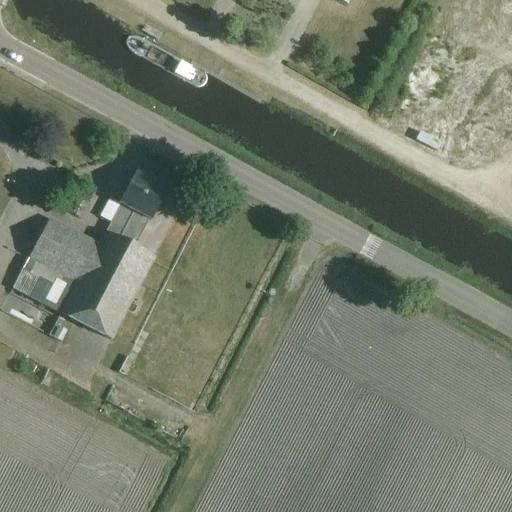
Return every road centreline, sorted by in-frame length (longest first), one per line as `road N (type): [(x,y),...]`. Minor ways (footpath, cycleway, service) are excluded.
road 1 (secondary): [(511,325),(0,47)]
road 2 (track): [(141,0),(511,214)]
